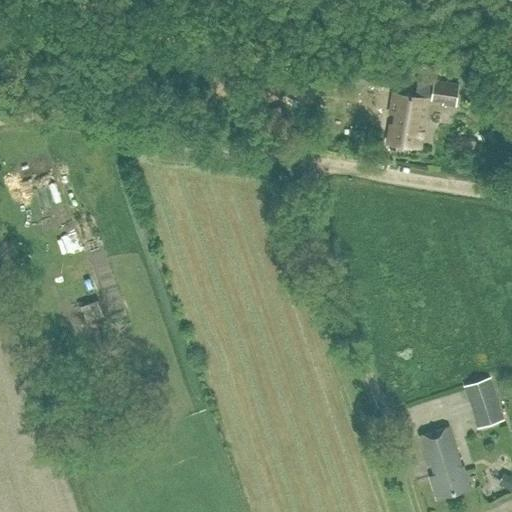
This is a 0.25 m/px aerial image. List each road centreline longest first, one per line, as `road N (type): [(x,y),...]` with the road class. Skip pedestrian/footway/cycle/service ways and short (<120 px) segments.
road 1 (unclassified): [(511,193),(315,161),(301,169),(302,195),(413,511)]
road 2 (track): [(315,161),(14,113)]
